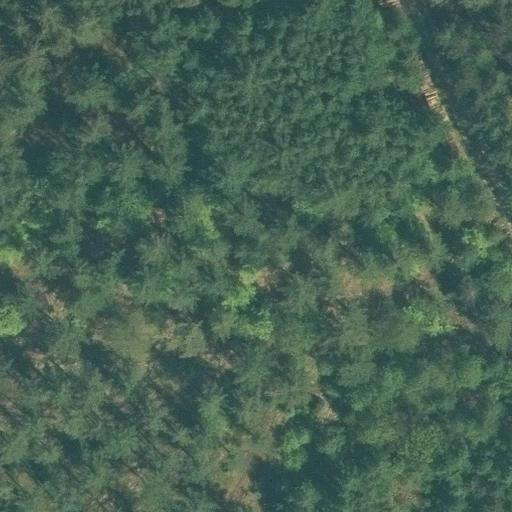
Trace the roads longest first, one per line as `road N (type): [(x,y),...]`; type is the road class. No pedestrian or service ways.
road 1 (track): [(511,345),(0,354)]
road 2 (track): [(419,0),(511,208)]
